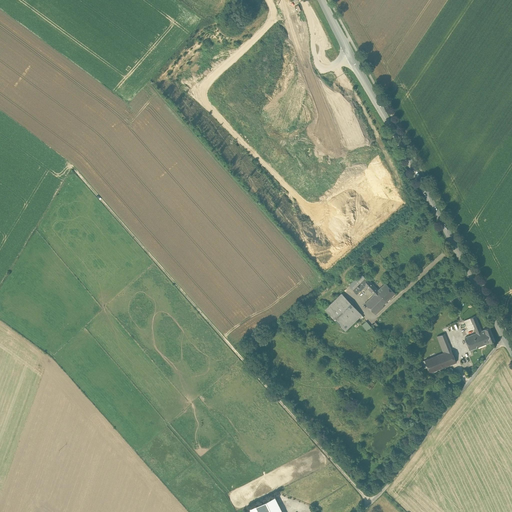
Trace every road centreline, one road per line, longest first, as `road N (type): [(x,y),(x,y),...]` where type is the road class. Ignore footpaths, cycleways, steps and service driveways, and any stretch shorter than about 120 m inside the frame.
road 1 (track): [(369,504),(72,168)]
road 2 (secondary): [(511,351),(321,0)]
